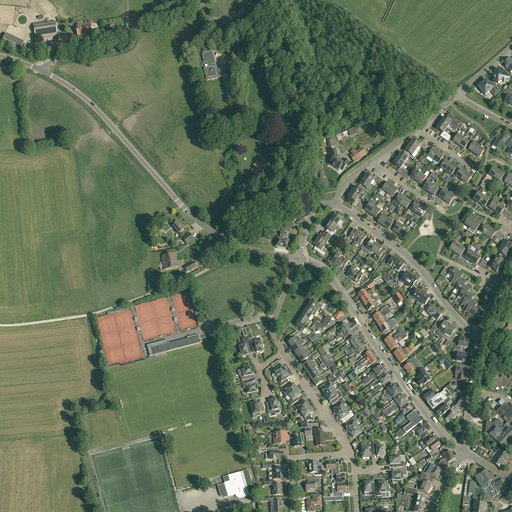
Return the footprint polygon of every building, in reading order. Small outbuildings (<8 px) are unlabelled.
[(34,25),(35,37),(57,33),(55,22),(34,25)] [(77,26),(78,38),(92,36),(91,24),(82,25),(82,22),(78,22),(78,26),(77,26)] [(58,36),(59,42),(51,43),(53,54),(69,51),(69,48),(74,48),(72,34),(58,36)] [(212,51),(202,54),(203,57),(202,57),(204,64),(207,63),(208,68),(204,69),(207,81),(218,78),(231,75),(231,73),(229,67),(229,66),(220,68),(220,70),(217,70),(213,54),(212,55),(212,51)] [(504,83),(506,81),(510,77),(501,68),(498,71),(498,70),(494,73),(496,74),(492,77),(498,83),(502,80),(504,83)] [(481,85),(478,87),(478,88),(479,88),(479,90),(480,91),(481,91),(484,94),(484,95),(485,95),(485,96),(486,95),(487,98),(490,95),(488,93),(490,91),(495,96),(500,91),(501,92),(501,91),(499,90),(497,87),(491,80),(491,81),(489,83),(486,80),(483,83),(481,85)] [(457,128),(461,123),(449,115),(446,119),(444,118),(442,120),(441,119),(439,123),(440,124),(447,128),(449,126),(451,127),(453,125),(457,128)] [(440,136),(444,139),(447,134),(444,132),(447,128),(440,124),(439,123),(436,126),(438,127),(436,129),(442,133),(440,136)] [(301,134),(298,129),(293,132),(296,137),(301,134)] [(497,133),(494,137),(497,139),(492,146),(496,148),(504,137),(497,133)] [(448,142),(450,143),(451,144),(453,142),(458,146),(463,139),(458,135),(457,135),(456,135),(453,139),(451,137),(448,142)] [(504,144),(507,146),(510,142),(504,137),(496,148),(500,151),(504,144)] [(465,147),(467,149),(470,144),(472,142),(473,140),(471,138),(468,142),(463,139),(458,146),(464,150),(465,147)] [(413,140),(409,146),(415,151),(418,147),(421,149),(424,144),(421,142),(419,145),(413,140)] [(472,142),(470,144),(467,149),(468,150),(474,154),(479,147),(472,142)] [(286,150),(285,151),(283,152),(285,156),(294,151),(301,147),(299,143),(292,147),(290,143),(284,147),(286,150)] [(404,153),(408,156),(413,160),(415,158),(412,156),(415,151),(409,146),(405,151),(404,153)] [(432,150),(429,147),(426,152),(429,154),(427,156),(433,160),(438,153),(432,149),(432,150)] [(479,147),(474,154),(479,158),(484,151),(479,147)] [(362,148),(356,152),(360,158),(366,154),(362,148)] [(345,167),(349,162),(345,159),(343,163),(337,159),(335,150),(329,152),(331,161),(329,164),(335,168),(338,170),(340,169),(343,171),(345,167)] [(397,159),(404,164),(408,158),(407,158),(408,156),(404,153),(403,155),(401,153),(397,159)] [(439,164),(440,165),(443,160),(442,159),(443,157),(438,153),(433,160),(438,164),(439,164)] [(404,164),(397,159),(393,164),(399,169),(397,172),(400,174),(403,169),(401,168),(404,164)] [(445,162),(443,160),(440,165),(442,166),(440,168),(446,172),(451,165),(445,161),(445,162)] [(256,167),(252,171),(260,181),(272,170),(263,161),(259,165),(260,166),(257,169),(256,167)] [(453,174),(454,175),(458,170),(456,169),(451,165),(446,172),(451,176),(453,174)] [(494,178),(499,171),(494,167),(489,174),(494,178)] [(411,175),(408,173),(405,177),(408,180),(410,177),(415,181),(420,174),(415,170),(411,175)] [(459,172),(458,170),(454,175),(456,176),(456,177),(461,180),(466,173),(461,170),(459,172)] [(501,180),(503,181),(506,177),(504,176),(505,175),(499,171),(494,178),(498,181),(495,186),(498,188),(502,182),(501,181),(501,180)] [(472,177),(466,173),(461,180),(467,184),(472,177)] [(364,179),(370,184),(373,180),(376,182),(379,178),(376,176),(374,178),(371,176),(368,174),(367,174),(364,179)] [(423,186),(426,181),(424,180),(426,178),(420,174),(415,181),(421,185),(423,186)] [(506,177),(503,181),(504,182),(504,183),(510,187),(511,183),(511,177),(509,176),(507,178),(506,177)] [(360,185),(359,187),(363,190),(364,188),(366,189),(370,184),(364,179),(360,185)] [(386,183),(384,181),(381,186),(383,187),(384,188),(382,190),(387,194),(392,187),(387,183),(386,183)] [(427,182),(426,181),(423,186),(424,187),(423,189),(428,193),(433,186),(427,182)] [(237,192),(244,197),(250,189),(244,184),(237,192)] [(437,196),(440,191),(438,190),(439,190),(433,186),(428,193),(434,197),(435,195),(437,196)] [(362,191),(363,190),(359,187),(358,188),(355,187),(353,190),(352,192),(358,197),(362,200),(364,196),(361,194),(362,191)] [(395,198),(398,194),(396,193),(398,191),(392,187),(387,194),(393,198),(393,197),(395,198)] [(440,191),(437,196),(439,197),(438,197),(444,201),(449,194),(443,190),(442,192),(440,191)] [(358,197),(352,192),(350,193),(348,198),(354,202),(352,205),(353,206),(356,208),(359,203),(356,201),(358,197)] [(473,200),(479,203),(484,196),(478,192),(473,200)] [(399,195),(398,194),(395,198),(396,200),(393,204),(398,208),(400,206),(405,199),(400,195),(399,195)] [(454,198),(449,194),(444,201),(449,205),(454,198)] [(484,196),(479,203),(484,207),(486,205),(488,206),(491,202),(489,200),(484,196)] [(411,202),(405,199),(400,206),(406,210),(407,208),(409,209),(412,204),(410,203),(411,202)] [(489,208),(494,212),(500,204),(494,201),(492,203),(491,202),(488,206),(489,207),(489,208)] [(414,205),(412,204),(409,209),(410,210),(416,214),(421,207),(415,203),(414,205)] [(364,211),(370,215),(375,208),(369,204),(366,209),(363,207),(360,211),(363,213),(364,211)] [(500,216),(501,214),(504,216),(508,211),(505,209),(505,208),(500,204),(494,212),(500,216)] [(421,207),(416,214),(421,218),(426,211),(421,207)] [(376,218),(377,219),(381,215),(379,214),(381,211),(375,208),(370,215),(375,218),(376,218)] [(382,215),(382,216),(381,215),(377,219),(379,220),(377,223),(383,227),(388,219),(382,215)] [(334,216),(330,222),(336,227),(339,229),(342,226),(338,224),(341,220),(334,216)] [(470,228),(475,221),(469,217),(464,224),(470,228)] [(390,228),(391,229),(395,225),(393,224),(394,223),(388,219),(383,227),(388,230),(390,228)] [(173,220),(172,221),(170,223),(173,226),(172,226),(179,234),(184,230),(181,227),(182,226),(178,222),(176,224),(173,220)] [(291,221),(285,225),(285,226),(284,231),(287,232),(288,226),(289,226),(293,223),(291,221)] [(477,230),(478,231),(482,227),(480,226),(480,225),(475,221),(470,228),(468,231),(473,235),(475,232),(477,230)] [(336,227),(330,222),(325,228),(328,230),(325,233),(331,237),(332,237),(334,234),(332,233),(336,227)] [(393,231),(398,235),(403,228),(398,224),(396,226),(395,225),(391,229),(393,231)] [(483,234),(485,236),(490,230),(485,226),(483,228),(482,227),(478,231),(477,234),(480,236),(483,234)] [(407,230),(403,228),(398,235),(404,239),(409,231),(407,230)] [(351,230),(349,231),(346,237),(345,238),(348,240),(349,238),(354,242),(360,233),(355,229),(353,232),(351,230)] [(494,235),(497,237),(500,233),(497,231),(495,233),(490,230),(485,236),(491,240),(494,235)] [(279,248),(281,248),(284,232),(281,232),(279,239),(277,239),(276,247),(277,247),(277,248),(279,248)] [(317,240),(323,244),(325,245),(331,237),(325,233),(324,235),(321,234),(317,240)] [(354,242),(363,248),(367,241),(365,239),(366,237),(360,233),(354,242)] [(183,239),(187,245),(189,243),(193,240),(194,240),(190,234),(183,239)] [(505,243),(502,247),(509,252),(511,246),(511,245),(506,241),(508,239),(505,236),(502,240),(505,243)] [(325,245),(323,244),(317,240),(313,245),(319,249),(317,252),(323,256),(325,254),(321,251),(325,245)] [(368,250),(372,252),(377,245),(371,241),(371,242),(368,240),(367,241),(363,248),(362,249),(366,253),(368,250)] [(449,250),(454,254),(459,247),(454,243),(449,250)] [(381,261),(385,255),(383,254),(384,252),(382,250),(382,249),(377,245),(372,252),(376,255),(374,257),(374,258),(377,261),(379,259),(381,261)] [(459,247),(454,254),(460,258),(462,255),(463,256),(466,252),(465,251),(459,247)] [(500,254),(499,256),(503,259),(505,257),(509,252),(502,247),(498,252),(500,254)] [(465,258),(470,262),(475,255),(468,250),(466,252),(463,256),(465,258)] [(332,262),(337,266),(343,258),(335,252),(333,254),(336,256),(332,262)] [(167,262),(163,263),(165,270),(179,266),(176,253),(165,256),(167,262)] [(475,255),(470,262),(476,266),(477,263),(480,265),(484,261),(480,259),(481,259),(475,255)] [(384,262),(391,267),(392,265),(394,266),(398,260),(393,256),(391,259),(390,261),(386,258),(383,262),(384,262)] [(503,259),(499,256),(498,257),(494,262),(501,267),(505,262),(502,260),(503,259)] [(347,264),(349,266),(350,266),(351,264),(343,258),(337,266),(343,270),(347,264)] [(395,277),(398,279),(399,277),(403,271),(405,269),(403,267),(404,265),(398,260),(394,266),(393,269),(398,272),(395,277)] [(491,266),(488,264),(485,268),(488,271),(490,268),(497,273),(501,267),(494,262),(491,266)] [(185,267),(187,272),(196,267),(194,263),(185,267)] [(355,270),(350,266),(349,266),(348,268),(351,270),(346,276),(352,280),(356,274),(358,271),(355,270)] [(461,278),(463,275),(464,275),(458,271),(455,269),(454,270),(453,273),(451,272),(446,268),(441,275),(446,278),(448,275),(451,277),(454,279),(456,280),(459,276),(461,278)] [(358,271),(356,274),(352,280),(358,284),(362,278),(364,279),(362,283),(363,284),(367,282),(368,280),(366,277),(358,271)] [(406,284),(411,277),(410,277),(411,276),(411,275),(410,274),(410,273),(409,273),(409,272),(408,272),(407,272),(406,272),(407,272),(402,279),(399,277),(398,279),(396,282),(399,284),(400,283),(402,284),(403,282),(406,284)] [(386,274),(382,277),(386,284),(390,281),(386,274)] [(467,282),(461,278),(459,276),(456,280),(454,279),(451,282),(451,283),(453,285),(454,284),(452,287),(455,289),(457,286),(460,287),(462,284),(465,285),(467,282)] [(417,281),(411,277),(406,284),(411,288),(409,292),(412,294),(413,293),(416,289),(413,286),(417,281)] [(468,293),(471,289),(465,285),(462,284),(460,287),(457,286),(455,289),(453,293),(456,295),(458,297),(461,293),(463,295),(466,291),(468,293)] [(358,295),(362,300),(375,292),(373,289),(370,291),(369,291),(367,293),(365,290),(358,295)] [(415,300),(418,302),(424,294),(424,293),(421,291),(421,292),(418,290),(415,294),(413,293),(412,294),(406,302),(408,303),(412,298),(415,301),(415,300)] [(474,297),(468,293),(466,291),(463,295),(461,293),(458,297),(461,299),(464,301),(466,302),(469,298),(472,300),(474,297)] [(362,300),(365,305),(375,299),(372,296),(376,293),(375,292),(362,300)] [(394,297),(399,305),(404,301),(399,293),(394,297)] [(427,296),(424,294),(418,302),(422,305),(421,307),(420,308),(424,311),(427,307),(428,306),(428,305),(426,303),(429,299),(429,298),(430,298),(427,296)] [(374,307),(376,306),(380,303),(378,301),(377,300),(379,299),(378,297),(375,299),(365,305),(368,311),(372,309),(374,307)] [(472,305),(475,307),(477,304),(472,300),(469,298),(466,302),(464,301),(462,304),(465,306),(468,308),(470,309),(472,305)] [(308,305),(317,311),(319,308),(323,310),(326,305),(320,302),(318,305),(311,300),(308,305)] [(314,316),(317,311),(308,305),(305,310),(312,315),(314,316)] [(473,317),(474,316),(476,313),(477,314),(477,315),(480,317),(482,319),(484,312),(481,310),(480,311),(475,307),(472,305),(470,309),(468,308),(465,311),(469,314),(473,317)] [(427,313),(432,317),(437,310),(432,306),(429,310),(427,307),(424,311),(422,315),(424,317),(427,313)] [(376,322),(384,317),(394,311),(392,308),(384,313),(383,311),(373,317),(376,322)] [(309,320),(312,315),(305,310),(302,315),(309,320)] [(442,314),(437,310),(432,317),(430,320),(432,321),(434,318),(437,321),(442,314)] [(299,320),(306,325),(309,326),(312,322),(309,320),(302,315),(299,320)] [(376,322),(380,328),(386,324),(391,321),(389,319),(386,321),(384,317),(376,322)] [(309,326),(306,325),(299,320),(295,325),(301,329),(300,331),(302,333),(305,329),(306,330),(309,326)] [(391,321),(386,324),(380,328),(383,333),(389,329),(390,330),(391,330),(392,330),(395,328),(395,327),(391,321)] [(445,333),(450,327),(444,323),(442,326),(439,324),(434,331),(437,333),(437,334),(439,336),(442,331),(445,333)] [(338,337),(343,333),(349,329),(346,324),(340,328),(342,331),(337,334),(338,337)] [(455,330),(450,327),(445,333),(450,337),(455,330)] [(352,334),(349,329),(343,333),(338,337),(336,338),(337,340),(342,337),(343,337),(345,336),(347,338),(352,334)] [(394,342),(396,340),(404,334),(400,329),(398,331),(399,333),(394,337),(395,338),(393,340),(390,337),(384,342),(388,346),(394,342)] [(423,339),(429,335),(425,329),(419,334),(423,339)] [(297,335),(300,333),(298,331),(288,337),(291,341),(288,343),(292,348),(298,343),(301,341),(297,335)] [(398,347),(396,344),(398,342),(399,343),(403,340),(407,337),(406,335),(408,334),(407,332),(404,334),(396,340),(394,342),(388,346),(391,351),(398,347)] [(188,338),(188,339),(190,346),(201,343),(199,335),(188,338)] [(347,349),(352,345),(358,341),(354,337),(348,341),(350,343),(341,349),(342,352),(347,349)] [(247,350),(250,349),(247,338),(242,339),(243,346),(239,347),(240,349),(239,350),(240,354),(241,353),(242,357),(242,358),(246,357),(246,356),(248,355),(247,350)] [(167,352),(190,346),(188,339),(165,345),(167,352)] [(256,340),(250,341),(252,348),(255,348),(256,352),(256,353),(259,352),(259,353),(263,353),(263,351),(262,348),(263,348),(262,344),(261,344),(261,341),(260,339),(256,340)] [(454,344),(453,350),(459,351),(459,347),(465,348),(468,348),(469,342),(466,341),(466,340),(460,339),(459,344),(454,344)] [(301,341),(298,343),(292,348),(295,353),(302,348),(303,347),(301,345),(305,343),(303,340),(301,341)] [(350,354),(355,350),(361,346),(358,341),(352,345),(353,347),(351,349),(349,351),(350,354)] [(406,353),(403,355),(397,359),(401,364),(407,359),(406,359),(407,358),(406,356),(405,357),(405,356),(407,354),(408,356),(420,346),(418,344),(411,349),(406,353)] [(435,350),(437,353),(440,350),(436,344),(431,348),(434,351),(435,350)] [(154,356),(167,352),(165,345),(152,349),(154,356)] [(355,350),(350,354),(348,355),(349,358),(354,354),(356,357),(364,351),(361,346),(355,350)] [(326,354),(326,353),(326,352),(323,347),(318,351),(322,356),(322,357),(326,354)] [(397,359),(403,355),(406,353),(411,349),(409,347),(407,349),(407,348),(404,350),(400,350),(393,354),(395,357),(396,359),(397,359)] [(298,358),(305,353),(302,348),(295,353),(298,358)] [(453,350),(452,355),(457,356),(456,362),(465,363),(466,355),(464,355),(458,354),(459,351),(453,350)] [(307,351),(305,353),(298,358),(302,363),(308,358),(310,357),(308,355),(309,354),(307,351)] [(357,368),(363,364),(373,357),(372,355),(373,354),(371,352),(370,352),(364,356),(366,359),(356,366),(357,368)] [(322,357),(323,358),(326,363),(328,362),(331,360),(328,355),(327,355),(326,354),(322,357)] [(408,361),(410,364),(404,368),(408,374),(414,370),(412,366),(415,364),(413,362),(413,361),(414,363),(419,359),(416,355),(412,358),(408,361)] [(320,357),(327,367),(328,369),(330,368),(333,366),(332,364),(330,365),(328,362),(326,363),(323,358),(322,357),(322,356),(320,357)] [(444,356),(441,358),(449,369),(452,366),(444,356)] [(373,357),(363,364),(357,368),(356,369),(358,372),(365,367),(366,368),(370,365),(371,366),(377,362),(376,361),(377,360),(375,358),(374,358),(373,357)] [(306,372),(309,377),(316,372),(314,370),(317,368),(312,361),(311,362),(310,363),(309,362),(302,367),(306,372)] [(462,365),(456,364),(455,368),(456,368),(455,376),(455,380),(464,381),(465,377),(466,377),(467,370),(462,369),(462,365)] [(241,382),(249,380),(248,376),(253,375),(252,368),(250,369),(249,365),(243,367),(244,370),(242,371),(243,375),(240,376),(241,382)] [(368,379),(382,369),(381,367),(381,366),(380,365),(379,365),(372,370),(374,372),(367,377),(366,376),(362,379),(364,382),(368,379)] [(270,371),(272,373),(272,374),(273,375),(272,376),(275,380),(277,378),(286,372),(282,366),(277,370),(275,367),(270,371)] [(383,371),(382,369),(368,379),(370,381),(373,379),(375,380),(385,373),(384,373),(385,372),(384,371),(384,370),(383,371)] [(423,369),(417,373),(416,374),(419,377),(416,380),(418,382),(418,383),(420,386),(423,384),(424,386),(430,381),(430,380),(431,379),(428,374),(426,375),(425,373),(426,372),(423,369)] [(286,372),(277,378),(281,383),(279,385),(280,387),(287,383),(285,381),(290,377),(286,372)] [(316,372),(309,377),(312,381),(319,377),(316,372)] [(503,380),(500,378),(499,379),(498,378),(499,377),(494,374),(492,378),(494,379),(491,383),(500,389),(502,386),(500,384),(503,380)] [(375,388),(381,383),(383,385),(390,380),(389,379),(390,379),(389,377),(388,377),(386,375),(381,379),(381,378),(377,381),(372,384),(375,388)] [(508,390),(510,386),(509,385),(511,382),(508,379),(507,380),(506,379),(506,378),(502,375),(500,378),(503,380),(500,384),(502,386),(508,390)] [(322,382),(319,377),(312,381),(316,386),(322,382)] [(327,388),(322,391),(324,394),(323,394),(325,397),(334,391),(332,388),(334,386),(333,384),(337,381),(335,378),(325,386),(327,388)] [(241,383),(242,387),(246,386),(246,388),(247,389),(247,390),(246,391),(247,394),(248,394),(250,394),(252,398),(258,397),(257,392),(258,392),(256,386),(256,385),(252,386),(252,384),(253,384),(252,380),(241,383)] [(288,388),(287,385),(281,389),(284,394),(286,392),(289,396),(298,389),(296,386),(295,387),(293,384),(288,388)] [(386,394),(383,396),(385,399),(385,398),(397,389),(396,388),(396,387),(395,385),(394,386),(394,385),(387,390),(385,392),(385,393),(386,394)] [(442,392),(443,391),(442,391),(440,388),(438,390),(437,389),(435,391),(432,393),(431,391),(422,397),(427,403),(427,404),(436,397),(436,396),(437,395),(437,396),(442,392)] [(288,402),(291,406),(298,401),(296,399),(301,395),(299,393),(300,392),(298,389),(289,396),(291,399),(288,402)] [(368,399),(372,397),(379,392),(377,389),(366,396),(368,399)] [(385,399),(382,400),(384,402),(387,400),(389,402),(394,399),(400,394),(400,393),(399,391),(398,391),(397,389),(385,398),(385,399)] [(446,389),(443,391),(442,392),(437,396),(437,395),(436,396),(436,397),(427,404),(432,411),(451,396),(446,389)] [(334,399),(336,402),(342,397),(339,393),(337,395),(334,391),(325,397),(327,401),(328,400),(330,402),(334,399)] [(372,397),(374,400),(381,394),(379,392),(372,397)] [(457,410),(464,401),(463,401),(466,397),(462,394),(459,398),(460,399),(454,407),(457,410)] [(390,406),(382,412),(384,415),(385,415),(388,412),(389,411),(392,409),(405,399),(403,398),(404,397),(403,396),(402,396),(401,395),(394,401),(391,404),(392,406),(390,407),(390,406)] [(272,400),(269,401),(271,407),(267,408),(270,418),(276,416),(274,410),(279,409),(278,407),(279,407),(278,403),(277,403),(276,399),(276,400),(275,398),(272,399),(272,400)] [(334,413),(336,416),(345,410),(343,406),(345,404),(342,399),(336,403),(338,407),(333,410),(335,412),(334,413)] [(392,409),(389,411),(390,413),(391,414),(392,413),(394,412),(394,411),(395,413),(400,409),(408,403),(407,403),(407,402),(407,401),(406,401),(405,399),(392,409)] [(497,410),(496,411),(505,417),(508,419),(510,420),(511,421),(511,410),(504,403),(501,400),(498,404),(499,405),(501,407),(497,410)] [(301,405),(299,403),(293,407),(296,411),(298,410),(301,413),(309,407),(305,402),(301,405)] [(450,409),(444,402),(439,406),(441,408),(435,413),(436,414),(435,414),(438,417),(439,417),(439,418),(442,415),(443,416),(446,413),(446,412),(450,409)] [(260,415),(259,413),(259,412),(264,411),(262,403),(259,404),(257,405),(257,403),(251,405),(252,410),(251,410),(252,415),(256,414),(256,416),(260,415)] [(404,415),(405,415),(412,409),(411,407),(410,405),(409,405),(409,404),(401,411),(402,413),(400,415),(402,417),(404,415)] [(309,407),(301,413),(307,422),(314,421),(310,415),(313,413),(311,411),(312,410),(310,407),(309,408),(309,407)] [(447,423),(451,418),(453,420),(459,412),(453,408),(450,412),(444,420),(447,423)] [(348,413),(345,410),(336,416),(338,419),(339,419),(341,421),(346,418),(347,420),(353,416),(350,411),(348,413)] [(418,416),(415,412),(407,418),(408,420),(402,424),(404,427),(410,422),(418,416)] [(422,422),(418,416),(410,422),(412,424),(404,429),(403,428),(402,429),(402,430),(396,434),(399,439),(398,440),(399,442),(405,438),(403,436),(422,422)] [(350,424),(347,427),(346,428),(347,430),(346,431),(349,434),(358,427),(355,424),(358,422),(355,418),(349,422),(350,424)] [(484,423),(483,432),(485,432),(485,436),(491,441),(494,444),(496,442),(504,449),(511,440),(511,427),(511,426),(511,421),(510,420),(507,423),(504,426),(497,419),(496,421),(493,425),(491,423),(489,421),(487,419),(484,422),(484,423)] [(426,432),(428,431),(424,425),(419,429),(417,427),(412,431),(414,434),(416,432),(420,437),(422,440),(429,435),(426,432)] [(353,439),(354,438),(358,435),(360,438),(366,434),(363,429),(360,431),(358,427),(349,434),(351,437),(352,436),(353,439)] [(324,446),(324,442),(324,439),(325,439),(324,433),(322,433),(322,429),(314,430),(315,437),(316,437),(316,447),(324,446)] [(277,439),(274,439),(274,445),(286,444),(285,441),(285,436),(288,435),(288,432),(276,433),(277,439)] [(304,434),(300,434),(300,438),(293,438),(293,443),(292,443),(293,447),(301,447),(301,444),(304,444),(304,434)] [(421,445),(421,446),(424,451),(425,449),(428,448),(429,447),(436,442),(432,437),(428,440),(424,443),(424,444),(421,445)] [(428,448),(425,449),(428,454),(431,452),(432,451),(432,452),(436,449),(441,446),(437,441),(436,442),(429,447),(428,448)] [(372,442),(372,452),(376,451),(377,457),(380,457),(380,458),(383,458),(383,457),(384,457),(383,453),(385,453),(384,449),(383,449),(383,446),(379,447),(378,442),(372,442)] [(361,445),(362,451),(360,451),(361,456),(362,455),(362,459),(369,459),(369,453),(371,453),(371,445),(366,446),(366,445),(361,445)] [(497,456),(505,461),(508,457),(499,452),(498,453),(497,452),(497,451),(497,450),(498,449),(495,447),(492,452),(495,454),(497,455),(498,455),(497,456)] [(272,452),(272,449),(265,449),(266,455),(270,455),(270,460),(279,459),(278,451),(272,452)] [(442,461),(439,464),(446,470),(449,467),(446,465),(447,463),(455,459),(450,451),(448,452),(446,449),(441,452),(445,458),(442,461)] [(495,454),(492,452),(489,456),(492,458),(495,460),(495,459),(503,465),(505,461),(497,456),(498,455),(497,455),(496,457),(495,456),(495,455),(495,454)] [(390,465),(391,465),(396,465),(396,468),(403,468),(403,462),(400,462),(400,458),(390,459),(390,465)] [(500,469),(503,465),(495,459),(495,460),(492,458),(491,460),(488,458),(486,460),(500,469)] [(314,476),(322,476),(321,469),(317,469),(316,468),(316,463),(309,463),(309,474),(312,474),(314,476)] [(326,466),(322,467),(323,469),(326,469),(326,470),(331,470),(331,474),(339,473),(339,469),(336,469),(335,463),(326,464),(326,466)] [(426,468),(439,475),(442,471),(435,467),(432,465),(431,467),(428,464),(426,468)] [(274,465),(263,466),(263,469),(271,468),(272,480),(280,480),(279,471),(280,471),(280,467),(274,468),(274,465)] [(432,481),(434,478),(437,480),(439,475),(426,468),(424,471),(423,473),(422,472),(420,476),(423,477),(429,480),(432,481)] [(402,480),(402,476),(406,476),(406,469),(397,470),(397,474),(392,474),(392,477),(391,477),(391,481),(392,481),(393,481),(393,483),(397,483),(397,485),(400,485),(402,483),(401,480),(402,480)] [(248,471),(242,473),(248,497),(254,495),(248,471)] [(477,477),(475,478),(477,483),(481,488),(481,489),(484,487),(486,486),(486,485),(492,481),(494,480),(495,479),(493,477),(490,474),(488,475),(486,472),(477,477)] [(238,500),(247,497),(240,473),(228,476),(229,482),(231,482),(235,495),(237,496),(238,500)] [(345,477),(345,473),(339,473),(331,474),(332,480),(336,480),(337,484),(345,484),(344,477),(345,477)] [(418,485),(421,486),(430,490),(432,484),(428,483),(429,480),(423,477),(420,476),(418,475),(417,477),(416,480),(418,481),(418,482),(419,482),(418,485)] [(484,487),(481,489),(483,492),(487,499),(488,500),(490,500),(493,498),(496,496),(507,490),(501,480),(500,481),(499,479),(497,478),(494,480),(492,481),(486,485),(486,486),(484,487)] [(308,482),(305,483),(306,491),(310,491),(310,490),(315,490),(314,484),(319,484),(319,479),(313,479),(311,479),(311,482),(308,482)] [(264,485),(272,485),(273,496),(281,496),(281,488),(281,484),(275,485),(275,481),(264,482),(264,485)] [(235,496),(235,495),(231,482),(229,482),(224,484),(224,485),(217,487),(220,497),(223,498),(223,499),(235,496)] [(376,489),(376,497),(382,496),(381,493),(386,493),(386,492),(389,492),(389,486),(385,486),(385,483),(385,482),(381,482),(381,483),(378,483),(379,489),(376,489)] [(370,483),(363,483),(364,493),(368,493),(369,496),(372,496),(375,496),(375,488),(371,488),(370,483)] [(333,494),(333,498),(336,498),(341,497),(341,494),(346,494),(346,486),(345,486),(345,484),(337,484),(335,484),(335,489),(332,489),(333,494)] [(430,490),(421,486),(418,485),(417,487),(419,488),(418,491),(427,495),(430,490)] [(307,511),(315,511),(315,508),(321,507),(321,496),(313,496),(313,500),(306,500),(307,511)] [(279,498),(270,499),(270,502),(270,505),(270,511),(281,511),(281,505),(282,505),(282,501),(279,502),(279,498)] [(474,504),(474,509),(485,510),(486,510),(487,505),(479,504),(480,500),(473,500),(472,504),(474,504)]
